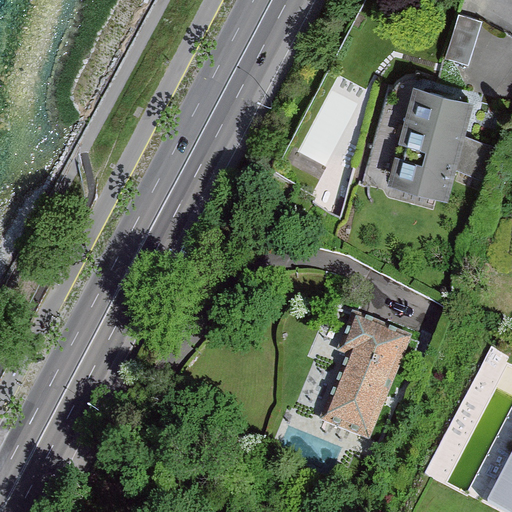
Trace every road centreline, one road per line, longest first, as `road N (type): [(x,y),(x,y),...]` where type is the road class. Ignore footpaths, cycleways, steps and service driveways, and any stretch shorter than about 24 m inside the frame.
road 1 (primary): [(22,511),(291,0)]
road 2 (primary): [(254,0),(0,480)]
